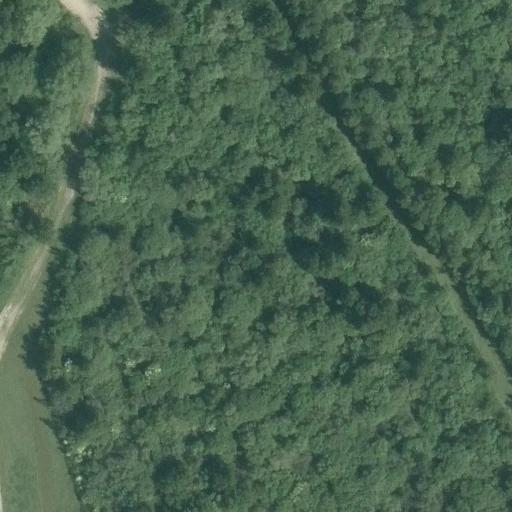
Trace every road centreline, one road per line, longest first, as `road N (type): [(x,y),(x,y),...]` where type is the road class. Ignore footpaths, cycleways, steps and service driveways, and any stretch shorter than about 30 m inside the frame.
road 1 (track): [(274,0),(481,335),(511,410)]
road 2 (track): [(42,511),(46,387),(0,340)]
